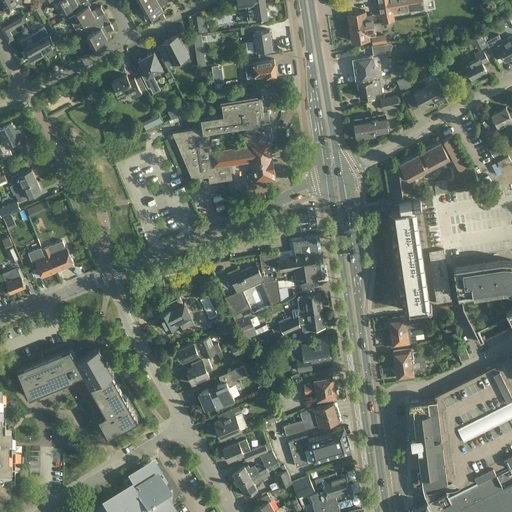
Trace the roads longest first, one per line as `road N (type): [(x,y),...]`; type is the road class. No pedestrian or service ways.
road 1 (primary): [(385,511),(339,173)]
road 2 (primary): [(329,178),(376,511)]
road 3 (residential): [(511,346),(432,385),(401,388),(387,403),(402,511)]
road 4 (residential): [(109,274),(329,178)]
road 5 (residential): [(339,173),(511,79)]
road 6 (primary): [(301,0),(329,178)]
road 7 (primary): [(339,173),(310,0)]
road 8 (residential): [(183,426),(109,274)]
road 9 (residential): [(45,511),(183,426)]
road 10 (residential): [(28,93),(120,40),(111,0)]
